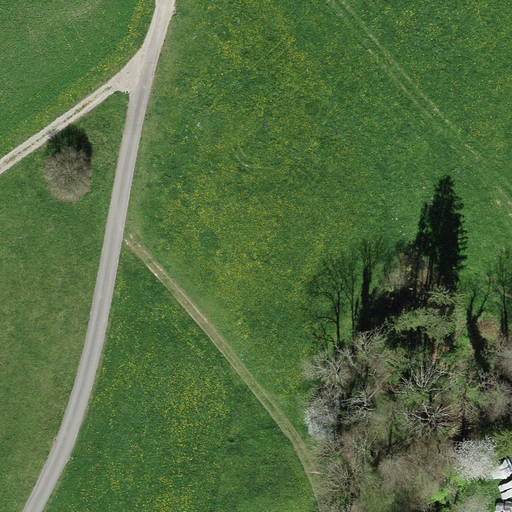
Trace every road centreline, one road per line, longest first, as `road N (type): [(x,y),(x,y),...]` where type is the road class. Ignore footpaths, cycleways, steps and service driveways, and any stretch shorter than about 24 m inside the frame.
road 1 (track): [(165,0),(145,64),(92,351),(61,454),(31,511)]
road 2 (track): [(145,64),(0,168)]
